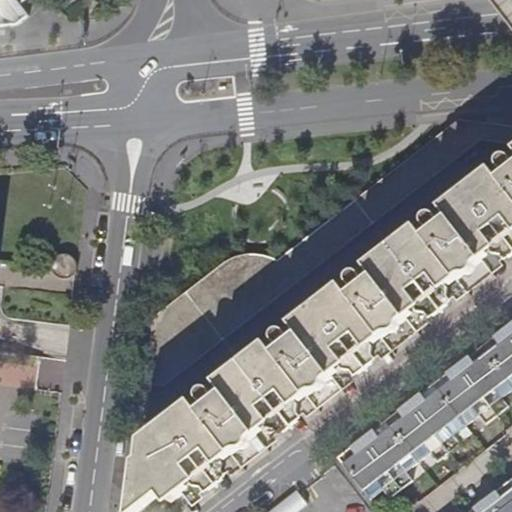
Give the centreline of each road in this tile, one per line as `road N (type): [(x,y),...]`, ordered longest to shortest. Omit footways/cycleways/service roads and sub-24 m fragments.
road 1 (residential): [(82,511),(138,120)]
road 2 (secondary): [(138,120),(511,85)]
road 3 (residential): [(511,278),(221,511)]
road 4 (secondary): [(511,12),(177,51)]
road 5 (secondary): [(177,51),(0,72)]
road 6 (secondary): [(0,126),(138,120)]
